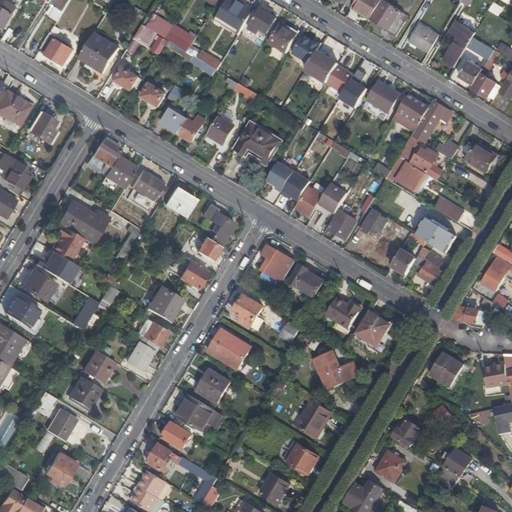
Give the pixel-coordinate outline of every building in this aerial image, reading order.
[(59,21),(71,0),(59,0),(56,6),(57,7),(52,16),(59,21)] [(239,34),(255,9),(246,3),(244,5),(235,0),(227,0),(218,15),(233,24),(230,29),(239,34)] [(356,0),(354,4),(372,16),(382,0),(356,0)] [(403,11),(386,0),(382,0),(372,16),(389,27),(388,29),(396,35),(406,20),(400,16),(403,11)] [(0,24),(6,28),(15,15),(0,6),(0,24)] [(257,27),(268,34),(277,18),(262,8),(249,29),(254,32),(257,27)] [(409,15),(403,11),(400,16),(406,20),(409,15)] [(159,34),(167,38),(172,30),(153,18),(148,27),(158,33),(159,34)] [(475,36),(477,32),(458,20),(451,31),(459,37),(445,59),(456,66),(468,46),(475,36)] [(430,52),(441,34),(422,22),(411,40),(430,52)] [(144,24),(135,38),(149,47),(158,33),(148,27),(144,24)] [(270,42),(287,53),(298,34),(281,24),(270,42)] [(170,40),(188,51),(196,38),(175,25),(172,30),(167,38),(170,40)] [(61,29),(55,26),(40,51),(65,66),(75,50),(57,39),(58,37),(56,36),(61,29)] [(96,33),(80,59),(105,74),(121,48),(96,33)] [(496,49),(475,36),(468,46),(487,58),(482,66),(485,68),(496,49)] [(311,62),(318,50),(320,47),(304,37),(295,52),(311,62)] [(511,58),(511,48),(508,46),(503,54),(511,58)] [(501,52),(496,49),(485,68),(475,83),(474,86),(490,96),(498,83),(487,76),(501,52)] [(306,70),(328,83),(340,63),(318,50),(311,62),(306,70)] [(207,54),(203,61),(217,69),(218,69),(222,63),(207,54)] [(203,61),(194,55),(191,61),(213,74),(217,69),(203,61)] [(462,74),(475,83),(485,68),(482,66),(471,59),(462,74)] [(136,83),(140,78),(124,68),(116,80),(116,81),(116,82),(116,84),(117,85),(118,86),(119,87),(120,87),(121,87),(122,87),(123,87),(124,86),(125,86),(132,90),(136,83)] [(511,74),(502,91),(511,97),(511,74)] [(240,83),(248,88),(251,82),(243,77),(240,83)] [(229,79),(225,88),(234,91),(238,82),(229,79)] [(336,106),(351,116),(368,88),(353,79),(336,106)] [(389,111),(390,110),(397,98),(400,93),(380,81),(369,99),(389,111)] [(248,97),(252,91),(248,88),(240,83),(235,90),(248,97)] [(151,84),(148,90),(144,97),(150,101),(149,101),(149,102),(149,104),(150,105),(151,107),(153,107),(154,108),(156,108),(157,107),(158,106),(160,105),(167,94),(151,84)] [(183,92),(175,87),(169,97),(177,101),(183,92)] [(19,98),(8,91),(0,104),(0,112),(19,125),(30,108),(18,100),(19,98)] [(430,107),(409,94),(404,101),(396,114),(394,118),(415,132),(430,107)] [(390,110),(396,114),(404,101),(397,98),(390,110)] [(451,110),(434,100),(430,107),(415,132),(412,135),(418,139),(425,143),(443,114),(448,116),(451,110)] [(187,119),(171,109),(162,124),(178,133),(187,119)] [(57,121),(43,113),(32,132),(49,143),(54,134),(50,132),(57,121)] [(191,114),(179,134),(192,142),(206,120),(199,115),(197,118),(191,114)] [(385,122),(389,124),(394,116),(390,114),(385,122)] [(235,128),(218,118),(208,134),(225,144),(235,128)] [(246,152),(267,165),(282,141),(252,122),(234,150),(243,155),(246,152)] [(208,134),(207,136),(223,146),(225,144),(208,134)] [(412,135),(400,156),(405,160),(418,139),(412,135)] [(107,174),(111,168),(110,167),(121,150),(115,146),(116,144),(106,137),(105,140),(104,139),(94,156),(95,157),(90,164),(107,174)] [(476,143),(466,161),(487,173),(497,155),(476,143)] [(436,150),(452,159),(457,150),(447,144),(443,149),(438,146),(436,150)] [(416,156),(412,163),(436,179),(442,170),(432,165),(438,155),(430,149),(428,152),(423,149),(418,157),(416,156)] [(264,170),(267,165),(246,152),(243,155),(243,157),(264,170)] [(26,169),(4,155),(0,160),(0,176),(22,190),(31,176),(24,172),(26,169)] [(130,163),(118,156),(117,158),(129,165),(130,163)] [(391,171),(387,177),(392,181),(393,181),(405,160),(400,156),(391,171)] [(129,165),(117,158),(111,168),(107,174),(105,176),(125,188),(137,168),(130,163),(129,165)] [(427,173),(408,162),(398,179),(416,190),(427,173)] [(378,163),(374,170),(387,177),(391,171),(378,163)] [(311,184),(279,164),(268,183),(300,204),(310,187),(311,184)] [(164,182),(143,170),(132,188),(153,200),(164,182)] [(380,199),(375,196),(374,197),(370,206),(375,209),(383,214),(389,218),(397,205),(407,190),(393,181),(392,181),(380,199)] [(348,193),(332,183),(320,203),(336,213),(348,193)] [(186,217),(197,200),(176,187),(166,204),(186,217)] [(324,196),(310,187),(300,204),(297,209),(310,217),(324,196)] [(16,201),(0,190),(0,215),(6,219),(16,201)] [(360,211),(365,214),(370,206),(374,197),(370,195),(360,211)] [(441,197),(435,207),(459,222),(465,212),(441,197)] [(58,223),(92,245),(109,217),(97,210),(95,214),(72,200),(58,223)] [(206,237),(220,246),(235,223),(215,211),(216,209),(210,205),(203,215),(210,219),(215,222),(211,228),(210,228),(204,236),(206,237)] [(383,214),(375,209),(361,228),(369,234),(372,230),(376,233),(379,235),(389,220),(382,216),(383,214)] [(347,216),(339,211),(329,229),(347,240),(357,223),(349,218),(345,225),(342,223),(347,216)] [(116,259),(123,263),(126,258),(138,238),(143,231),(132,224),(128,230),(132,233),(116,259)] [(399,224),(393,232),(405,241),(410,233),(399,224)] [(63,227),(49,249),(53,252),(68,261),(82,238),(63,227)] [(149,235),(143,231),(138,238),(144,242),(149,235)] [(427,241),(412,232),(410,235),(425,245),(427,241)] [(211,260),(220,246),(206,237),(197,251),(211,260)] [(420,267),(434,245),(427,241),(425,245),(416,259),(413,263),(420,267)] [(442,250),(449,255),(454,247),(447,242),(442,250)] [(288,257),(267,245),(262,254),(265,256),(264,258),(269,261),(281,268),(288,257)] [(511,254),(498,246),(497,246),(493,254),(511,265),(511,254)] [(401,250),(391,265),(406,275),(413,263),(416,259),(401,250)] [(68,261),(53,252),(48,261),(40,258),(36,265),(66,283),(77,266),(68,261)] [(446,273),(450,266),(431,254),(427,261),(428,262),(420,276),(437,287),(446,273)] [(190,260),(182,255),(175,267),(180,277),(187,282),(190,284),(198,288),(207,273),(189,261),(190,260)] [(495,292),(511,267),(497,259),(481,284),(495,292)] [(309,269),(301,264),(290,281),(314,296),(324,280),(308,271),(309,269)] [(56,284),(33,270),(22,287),(46,302),(56,284)] [(109,286),(99,305),(108,311),(119,291),(109,286)] [(161,288),(148,309),(169,322),(173,315),(171,314),(180,300),(161,288)] [(99,294),(95,300),(99,303),(103,296),(99,294)] [(234,311),(243,317),(241,320),(252,327),(264,307),(244,294),(234,311)] [(28,328),(34,317),(39,310),(16,296),(5,314),(28,328)] [(350,305),(338,298),(327,316),(349,330),(363,308),(353,301),(350,305)] [(485,306),(466,298),(460,308),(479,312),(484,313),(485,306)] [(87,310),(82,307),(79,313),(88,318),(95,307),(91,304),(87,310)] [(456,314),(458,321),(481,326),(483,318),(478,317),(479,312),(460,308),(456,314)] [(499,326),(505,316),(496,310),(490,321),(499,326)] [(388,322),(370,311),(358,330),(377,341),(381,340),(389,325),(388,322)] [(39,320),(34,317),(28,328),(32,330),(39,320)] [(292,344),(301,329),(289,322),(280,337),(292,344)] [(140,334),(136,340),(139,341),(154,351),(156,352),(168,333),(153,323),(144,337),(140,334)] [(0,360),(8,366),(24,340),(0,324),(0,360)] [(253,347),(223,329),(209,352),(239,370),(253,347)] [(154,351),(139,341),(127,362),(142,371),(154,351)] [(115,362),(96,350),(84,371),(101,381),(109,369),(110,370),(115,362)] [(328,390),(359,376),(353,363),(341,369),(333,352),(315,360),(328,390)] [(450,388),(463,367),(444,355),(431,376),(450,388)] [(0,382),(9,366),(8,366),(0,360),(0,382)] [(506,365),(494,366),(484,368),(487,389),(509,386),(506,365)] [(109,369),(101,381),(106,384),(113,371),(110,370),(109,369)] [(231,382),(210,370),(197,390),(218,403),(231,382)] [(102,390),(81,377),(69,397),(90,409),(102,390)] [(57,400),(45,392),(38,404),(50,411),(57,400)] [(193,396),(190,395),(185,404),(187,406),(193,396)] [(187,406),(185,404),(177,416),(202,431),(208,421),(215,410),(193,396),(187,406)] [(458,413),(459,410),(460,408),(442,397),(439,402),(458,413)] [(317,437),(332,412),(312,399),(297,425),(317,437)] [(501,407),(495,409),(500,436),(511,433),(511,432),(510,424),(511,423),(511,404),(511,405),(507,406),(501,407)] [(217,426),(224,415),(215,410),(208,421),(217,426)] [(60,411),(48,432),(64,442),(77,420),(60,411)] [(196,436),(196,435),(173,421),(163,438),(183,450),(193,435),(196,436)] [(398,429),(393,438),(409,448),(420,430),(406,421),(402,428),(400,430),(398,429)] [(42,453),(53,437),(46,432),(35,448),(42,453)] [(178,465),(179,463),(182,458),(159,444),(148,462),(166,473),(172,462),(178,465)] [(319,457),(299,444),(288,461),(309,474),(319,457)] [(459,478),(471,460),(455,450),(443,468),(459,478)] [(388,480),(400,460),(385,451),(373,471),(388,480)] [(76,464),(58,453),(46,473),(64,484),(76,464)] [(179,463),(192,471),(196,465),(183,456),(182,458),(179,463)] [(28,478),(2,464),(1,466),(0,466),(0,478),(21,491),(28,478)] [(213,475),(218,478),(224,467),(219,464),(213,475)] [(195,500),(202,504),(218,478),(213,475),(196,465),(192,471),(207,480),(195,500)] [(234,471),(229,468),(224,477),(229,480),(234,471)] [(459,478),(443,468),(439,475),(454,485),(459,478)] [(168,483),(149,471),(139,486),(140,487),(159,498),(168,483)] [(290,485),(272,474),(260,493),(278,504),(290,485)] [(22,497),(24,493),(21,491),(0,478),(0,496),(8,502),(9,501),(17,506),(13,511),(45,511),(43,510),(22,497)] [(370,511),(384,490),(371,482),(365,491),(356,486),(345,504),(358,511),(370,511)] [(151,511),(159,498),(140,487),(132,501),(149,511),(151,511)] [(401,500),(397,506),(406,511),(417,511),(418,511),(401,500)]
